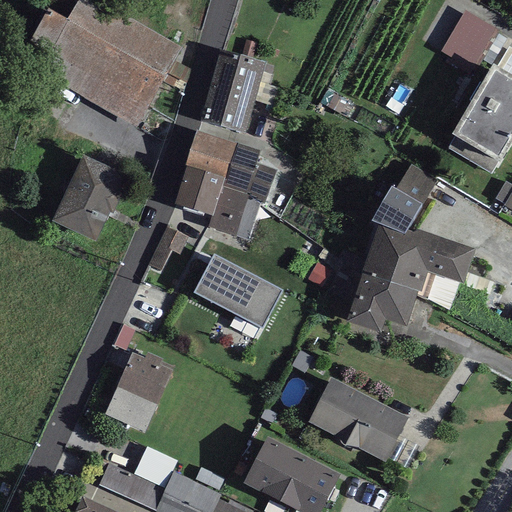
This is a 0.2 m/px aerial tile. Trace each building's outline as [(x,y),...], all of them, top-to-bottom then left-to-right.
[(182,50),(93,0),(79,0),(67,23),(48,13),(30,43),(50,54),(39,72),(46,76),(39,90),(72,109),(80,96),(138,129),(182,50)] [(494,30),(464,13),(440,54),(470,71),(494,30)] [(511,48),(508,47),(495,69),(511,78),(511,48)] [(265,64),(220,52),(200,124),(245,136),(265,64)] [(511,78),(495,69),(493,68),(451,138),(454,139),(448,149),(491,174),(497,164),(499,165),(511,143),(511,78)] [(260,153),(196,131),(183,168),(186,169),(174,206),(211,219),(208,229),(235,238),(236,236),(248,240),(261,203),(265,204),(276,171),(256,164),(260,153)] [(128,178),(81,158),(53,223),(96,242),(109,214),(112,215),(128,178)] [(437,180),(411,166),(396,193),(422,207),(437,180)] [(406,232),(422,207),(396,193),(392,190),(371,225),(378,228),(404,236),(406,232)] [(378,228),(362,277),(417,295),(421,296),(427,275),(463,286),(475,250),(418,231),(415,236),(406,232),(404,236),(378,228)] [(283,293),(213,255),(193,293),(263,330),(283,293)] [(336,274),(316,263),(308,280),(328,290),(336,274)] [(405,329),(417,295),(362,277),(346,324),(381,335),(385,322),(405,329)] [(104,416),(143,434),(174,368),(162,362),(163,360),(147,353),(144,360),(132,355),(104,416)] [(409,419),(332,379),(308,424),(386,464),(409,419)] [(320,511),(339,477),(267,439),(243,485),(295,511),(320,511)] [(134,476),(165,490),(172,473),(177,462),(146,448),(134,476)] [(155,511),(165,490),(134,476),(108,465),(99,486),(155,511)] [(220,496),(172,473),(165,490),(155,511),(156,511),(212,511),(218,500),(220,496)] [(113,511),(82,498),(75,511),(113,511)] [(228,504),(220,501),(218,500),(212,511),(254,511),(230,500),(228,504)]
